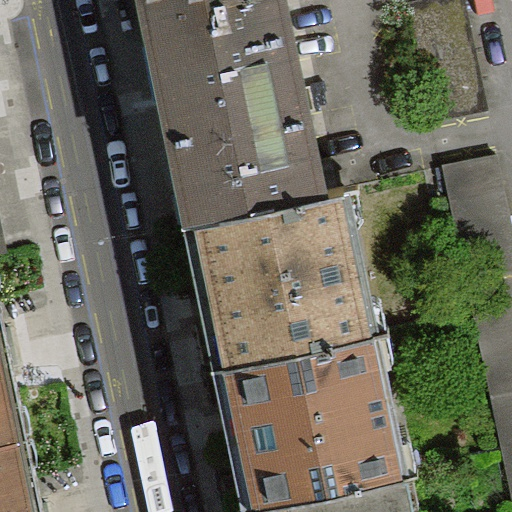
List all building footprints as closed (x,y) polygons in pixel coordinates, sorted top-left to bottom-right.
[(146,0),(154,35),(277,10),(274,0),(146,0)] [(490,111),(467,0),(417,0),(409,2),(435,122),(490,111)] [(323,193),(285,9),(277,10),(154,35),(194,220),(323,193)] [(511,217),(499,154),(444,166),(511,490),(511,217)] [(224,363),(377,329),(346,188),(323,193),(194,220),(224,363)] [(0,437),(28,432),(18,384),(1,307),(0,300),(0,437)] [(405,472),(377,329),(224,363),(254,504),(405,472)] [(0,511),(45,511),(38,475),(28,432),(0,437),(0,511)] [(413,511),(405,472),(254,504),(256,511),(413,511)]
